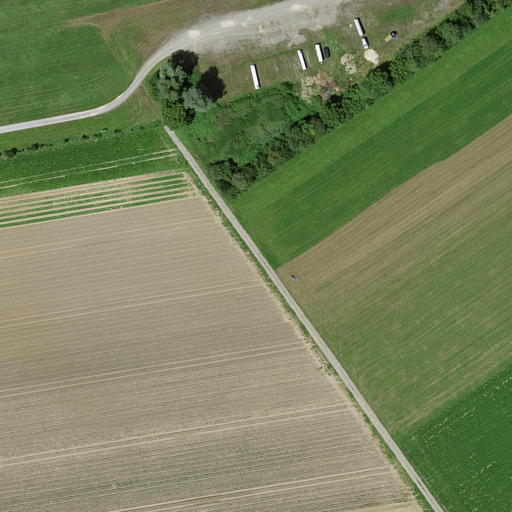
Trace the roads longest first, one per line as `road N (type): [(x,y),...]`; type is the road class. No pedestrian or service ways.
road 1 (track): [(138,85),(438,511)]
road 2 (track): [(336,0),(179,47),(153,60),(124,102),(106,112),(0,131)]
